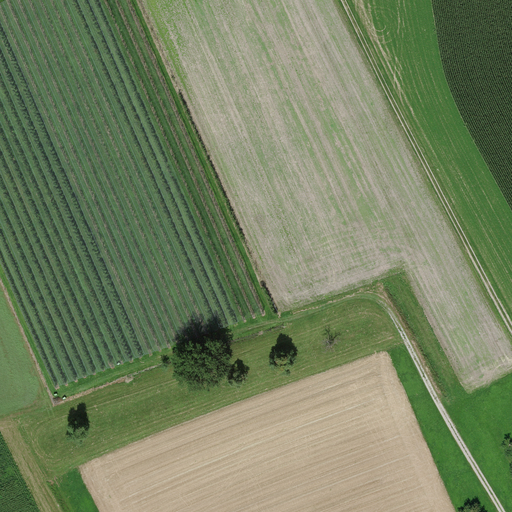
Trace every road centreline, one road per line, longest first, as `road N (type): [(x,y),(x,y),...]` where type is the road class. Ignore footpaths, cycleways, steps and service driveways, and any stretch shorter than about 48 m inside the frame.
road 1 (track): [(511,316),(346,0)]
road 2 (track): [(500,511),(388,302)]
